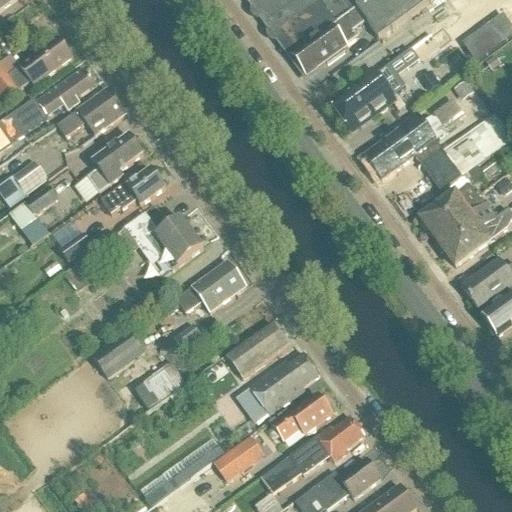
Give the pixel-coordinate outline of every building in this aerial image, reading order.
[(0,0),(0,17),(22,0),(0,0)] [(256,0),(265,12),(259,16),(307,82),(347,53),(346,51),(357,43),(353,37),(366,28),(379,46),(441,0),(256,0)] [(459,42),(470,63),(511,41),(511,35),(504,19),(459,42)] [(433,31),(413,45),(416,49),(425,62),(444,49),(445,48),(433,31)] [(21,98),(32,90),(34,93),(72,65),(58,45),(20,74),(10,82),(0,70),(0,69),(0,118),(23,101),(21,98)] [(394,105),(393,103),(395,101),(407,92),(393,73),(390,70),(376,80),(374,77),(330,109),(351,137),(378,117),(382,117),(387,114),(388,110),(394,105)] [(36,107),(47,122),(63,111),(68,118),(81,109),(78,104),(96,91),(83,73),(36,107)] [(126,121),(107,95),(57,132),(66,144),(88,128),(98,141),(126,121)] [(397,138),(364,162),(381,186),(414,162),(441,199),(463,183),(444,157),(436,147),(444,141),(446,132),(440,125),(432,123),(424,129),(417,120),(395,136),(397,138)] [(444,157),(463,183),(511,147),(493,121),(444,157)] [(99,200),(123,182),(120,177),(143,160),(130,141),(93,169),(98,175),(87,183),(99,200)] [(47,183),(35,167),(12,184),(24,200),(47,183)] [(481,176),(488,185),(500,176),(494,167),(481,176)] [(124,217),(138,206),(142,212),(166,194),(152,175),(129,192),(127,189),(103,208),(113,221),(122,214),(124,217)] [(511,195),(511,190),(507,184),(500,190),(506,199),(511,195)] [(463,211),(478,201),(470,190),(458,199),(457,198),(420,225),(431,239),(465,214),(463,211)] [(506,199),(500,190),(497,192),(504,201),(506,199)] [(26,208),(10,220),(23,237),(38,225),(36,223),(59,205),(49,192),(26,209),(26,208)] [(465,214),(431,239),(438,249),(435,252),(441,260),(444,258),(446,259),(481,234),(482,235),(495,225),(485,211),(478,201),(463,211),(465,214)] [(481,234),(446,259),(456,273),(504,238),(507,235),(511,227),(511,219),(509,216),(505,219),(496,226),(495,225),(482,235),(481,234)] [(139,252),(153,271),(162,265),(172,278),(204,255),(181,223),(159,240),(145,220),(113,244),(127,262),(139,252)] [(58,251),(78,236),(69,225),(50,239),(58,251)] [(61,257),(70,270),(94,252),(84,239),(61,257)] [(507,294),(509,297),(511,294),(511,271),(508,275),(500,265),(461,293),(478,316),(507,294)] [(56,267),(45,275),(50,282),(61,274),(56,267)] [(74,295),(90,284),(78,267),(62,278),(74,295)] [(246,293),(228,268),(176,306),(187,321),(203,309),(210,319),(246,293)] [(511,294),(509,297),(511,299),(481,321),(490,333),(490,336),(493,341),(496,341),(498,344),(511,333),(511,294)] [(172,371),(173,370),(186,361),(182,356),(202,341),(194,330),(174,345),(174,346),(160,356),(170,369),(172,371)] [(227,364),(243,386),(289,352),(273,330),(227,364)] [(128,335),(91,362),(108,385),(145,359),(128,335)] [(258,407),(270,423),(305,397),(303,394),(320,382),(304,360),(290,371),(287,366),(249,394),(252,399),(248,402),(254,410),(258,407)] [(186,389),(173,370),(172,371),(170,369),(145,388),(146,389),(135,397),(149,416),(186,389)] [(333,421),(318,401),(291,421),(287,416),(269,429),(284,449),(301,436),(305,442),(333,421)] [(331,431),(291,461),(281,468),(293,485),(303,478),(305,481),(331,462),(336,468),(350,457),(348,454),(364,442),(351,423),(334,435),(331,431)] [(228,489),(265,462),(251,442),(214,470),(228,489)] [(214,454),(208,458),(214,467),(220,462),(214,454)] [(334,511),(350,500),(354,506),(381,486),(366,466),(340,486),(335,479),(312,496),(323,511),(334,511)] [(414,511),(401,492),(373,511),(414,511)] [(280,511),(267,497),(253,510),(254,511),(280,511)] [(92,511),(84,500),(75,507),(78,511),(92,511)]
